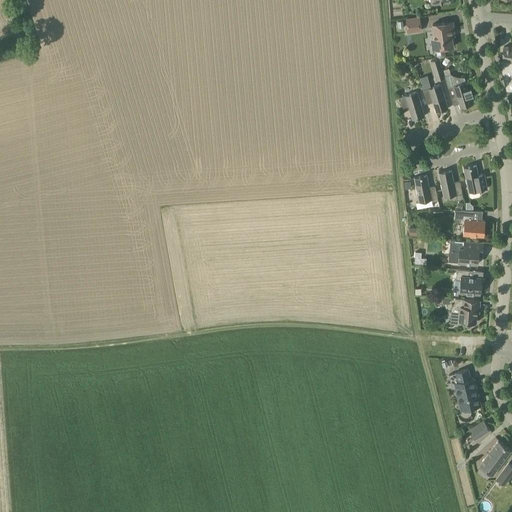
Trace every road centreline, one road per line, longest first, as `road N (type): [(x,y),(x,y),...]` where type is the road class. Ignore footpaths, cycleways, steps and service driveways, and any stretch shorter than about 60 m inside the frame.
road 1 (track): [(418,338),(258,324),(0,348)]
road 2 (residential): [(499,156),(422,169),(414,155),(415,137),(492,111)]
road 3 (track): [(418,338),(463,511)]
road 4 (residential): [(493,347),(502,191)]
